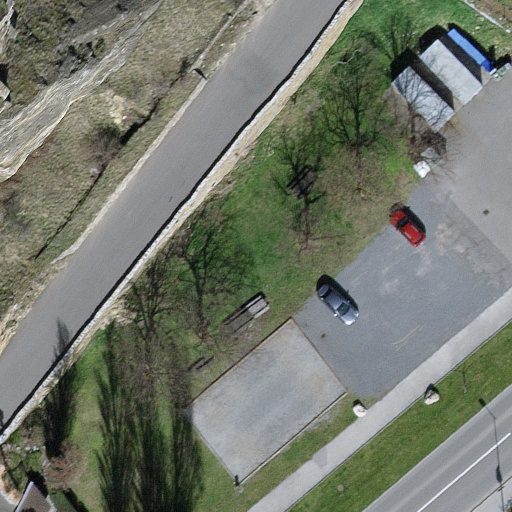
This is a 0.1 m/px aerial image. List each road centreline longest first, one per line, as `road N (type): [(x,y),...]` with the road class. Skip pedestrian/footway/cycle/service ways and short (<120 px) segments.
road 1 (residential): [(312,0),(0,394)]
road 2 (secondary): [(415,511),(511,429)]
